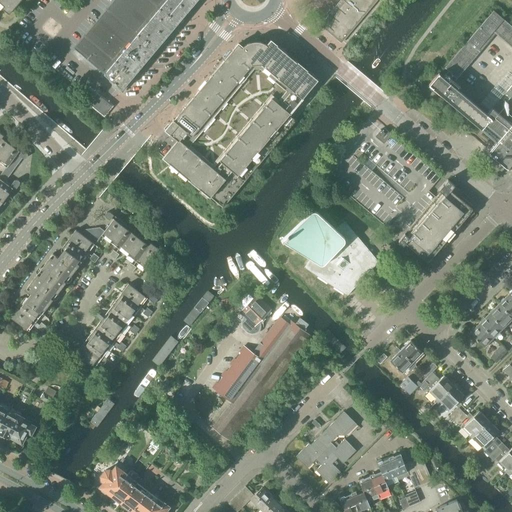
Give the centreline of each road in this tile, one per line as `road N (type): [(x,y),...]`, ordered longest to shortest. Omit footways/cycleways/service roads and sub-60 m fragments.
road 1 (residential): [(505,209),(311,42)]
road 2 (residential): [(143,115),(56,42),(92,0)]
road 3 (residential): [(405,309),(505,209)]
road 4 (tertiary): [(0,268),(80,176)]
